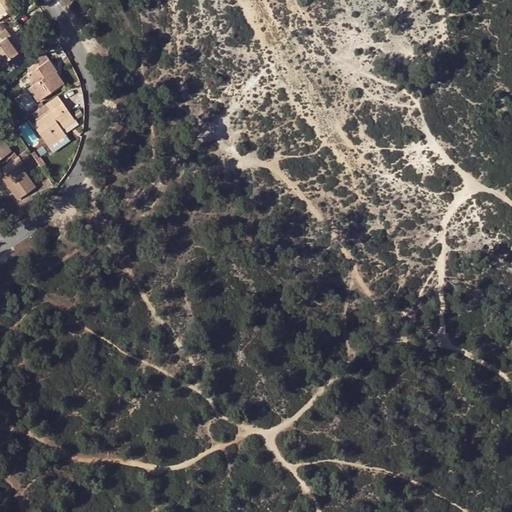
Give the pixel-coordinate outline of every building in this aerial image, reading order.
[(0,0),(0,18),(13,9),(6,0),(0,0)] [(6,28),(11,35),(22,27),(17,20),(6,28)] [(6,28),(0,32),(0,61),(2,65),(18,54),(17,52),(12,46),(17,43),(11,35),(6,28)] [(12,46),(17,52),(21,49),(17,43),(12,46)] [(58,71),(45,54),(28,66),(32,72),(39,82),(34,84),(29,88),(39,101),(64,83),(56,73),(58,71)] [(39,82),(32,72),(27,75),(34,84),(39,82)] [(59,96),(47,104),(53,112),(34,125),(49,146),(66,135),(62,129),(59,126),(73,116),(59,96)] [(59,126),(62,129),(75,119),(73,116),(59,126)] [(0,135),(0,159),(11,152),(0,135)] [(11,162),(16,158),(13,153),(7,157),(11,162)] [(20,165),(3,177),(19,199),(35,187),(20,165)]
